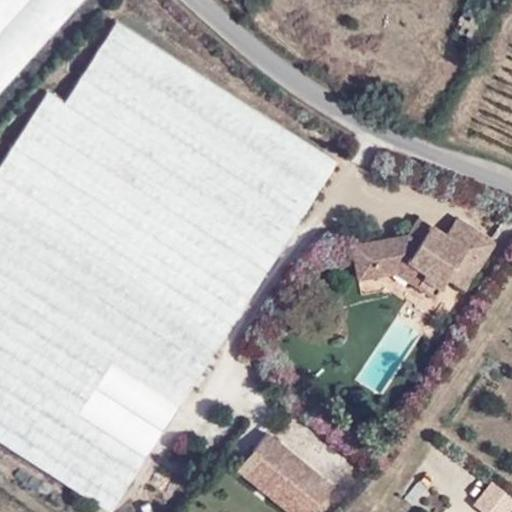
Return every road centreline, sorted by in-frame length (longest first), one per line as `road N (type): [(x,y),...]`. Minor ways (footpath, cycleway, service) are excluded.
road 1 (unclassified): [(197,0),(370,128),(511,181)]
road 2 (track): [(511,25),(457,124),(511,156)]
